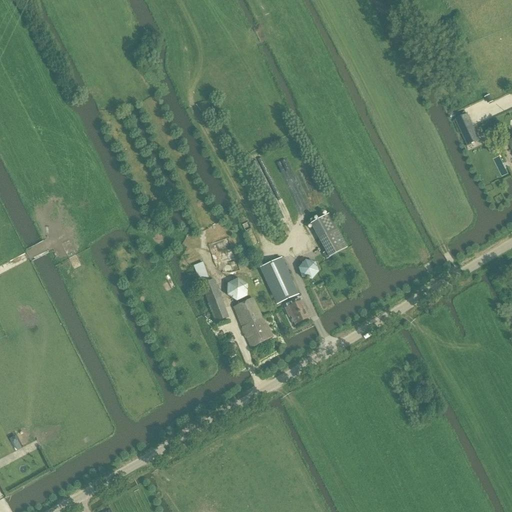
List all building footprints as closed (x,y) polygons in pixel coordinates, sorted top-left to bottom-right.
[(467,115),(455,120),(467,147),(480,141),(467,115)] [(326,260),(347,248),(328,215),(310,225),(326,252),(322,254),(326,260)] [(277,306),(298,295),(281,259),(260,269),(277,306)] [(213,280),(210,282),(203,263),(193,267),(201,285),(216,323),(228,318),(213,280)] [(267,325),(265,326),(253,299),(234,308),(251,349),(273,338),(267,325)] [(309,319),(302,302),(286,309),(290,318),(292,317),(295,325),(309,319)]
